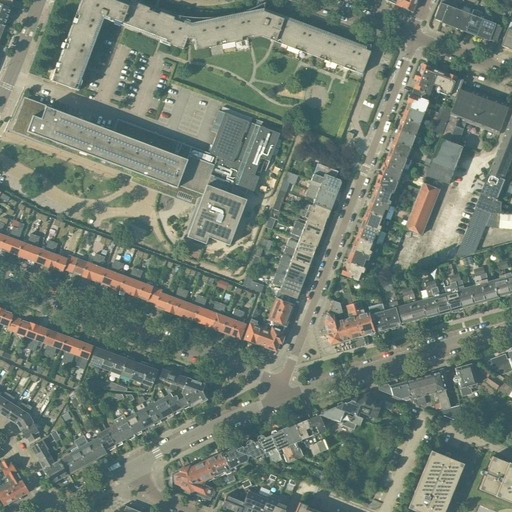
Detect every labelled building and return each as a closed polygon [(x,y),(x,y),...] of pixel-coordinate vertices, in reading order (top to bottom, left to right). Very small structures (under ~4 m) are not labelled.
[(174,18),(175,15),(170,14),(166,13),(162,12),(158,10),(154,9),(150,7),(146,6),(142,4),(138,2),(135,0),(81,0),(51,81),(74,89),(101,15),(171,41),(170,43),(182,48),(190,26),(179,22),(180,20),(174,18)] [(401,8),(410,12),(413,11),(417,1),(415,0),(384,0),(401,7),(401,8)] [(440,23),(453,28),(460,11),(448,6),(450,1),(448,0),(441,0),(440,3),(433,20),(441,22),(440,23)] [(0,24),(4,26),(10,8),(0,3),(0,24)] [(474,10),(472,16),(465,33),(477,37),(484,18),(481,17),(483,14),(474,10)] [(453,28),(465,33),(472,16),(460,11),(453,28)] [(190,26),(182,48),(183,49),(187,39),(193,39),(195,50),(249,39),(261,37),(272,41),(362,74),(370,52),(263,12),(191,26),(190,26)] [(486,14),(484,18),(477,37),(489,42),(489,41),(496,44),(503,28),(491,23),(493,17),(486,14)] [(511,29),(508,28),(501,46),(511,50),(511,49),(511,29)] [(435,86),(435,85),(440,71),(433,68),(433,67),(427,64),(426,66),(424,65),(423,67),(421,66),(416,80),(418,81),(435,86)] [(447,74),(440,71),(435,85),(442,88),(447,74)] [(451,96),(458,78),(447,74),(442,88),(441,92),(451,96)] [(465,80),(458,78),(451,96),(458,98),(465,80)] [(418,81),(412,95),(429,101),(431,102),(436,104),(441,92),(442,88),(435,85),(435,86),(418,81)] [(444,139),(459,145),(468,122),(501,134),(511,105),(463,87),(452,116),(453,116),(444,139)] [(429,101),(412,95),(409,102),(409,103),(408,106),(427,114),(430,115),(432,110),(428,109),(431,102),(429,101)] [(148,186),(149,187),(150,188),(151,188),(169,195),(172,187),(201,198),(217,156),(209,153),(118,119),(113,132),(46,107),(44,111),(26,104),(15,128),(111,164),(138,175),(139,173),(148,176),(146,180),(146,182),(146,183),(147,185),(148,186)] [(437,118),(448,122),(452,109),(442,105),(437,118)] [(408,106),(403,118),(422,125),(425,119),(428,120),(430,115),(427,114),(408,106)] [(279,133),(224,113),(209,153),(217,156),(201,198),(187,237),(206,244),(208,238),(229,245),(246,200),(240,197),(244,188),(253,191),(262,169),(265,170),(279,133)] [(418,136),(422,125),(403,118),(399,129),(418,136)] [(437,118),(432,131),(443,135),(448,122),(437,118)] [(511,119),(482,195),(499,202),(499,201),(499,200),(498,200),(506,180),(505,180),(511,160),(511,119)] [(399,129),(395,141),(413,148),(415,142),(419,144),(421,138),(418,136),(399,129)] [(459,145),(444,139),(443,138),(428,176),(450,185),(465,147),(459,145)] [(409,159),(413,148),(395,141),(390,152),(409,159)] [(292,159),(301,162),(304,154),(295,151),(292,159)] [(409,159),(390,152),(386,163),(404,171),(408,172),(412,160),(409,159)] [(429,154),(425,164),(431,167),(435,157),(429,154)] [(404,171),(386,163),(385,163),(381,175),(400,182),(404,184),(406,178),(402,176),(404,171)] [(421,176),(426,178),(431,168),(425,166),(421,176)] [(287,172),(283,181),(289,183),(293,174),(287,172)] [(311,181),(320,185),(337,191),(340,183),(340,181),(324,175),(323,178),(313,174),(311,181)] [(381,175),(377,186),(396,193),(400,182),(381,175)] [(289,183),(283,181),(282,186),(280,190),(286,193),(289,184),(289,183)] [(412,214),(406,226),(405,229),(423,236),(441,190),(424,183),(419,196),(417,201),(414,208),(412,214)] [(307,190),(334,200),(337,191),(320,185),(319,187),(310,184),(307,190)] [(396,193),(377,186),(372,199),(391,206),(396,194),(396,193)] [(286,193),(280,190),(276,200),(282,202),(286,193)] [(314,200),(313,203),(330,210),(334,200),(307,190),(305,196),(314,200)] [(9,198),(0,192),(0,198),(6,203),(9,198)] [(391,208),(391,206),(372,199),(368,212),(386,219),(391,220),(395,210),(391,208)] [(18,203),(12,200),(9,205),(15,208),(18,203)] [(282,202),(276,200),(273,209),(279,211),(282,202)] [(300,209),(327,219),(330,210),(313,203),(312,206),(303,202),(300,209)] [(466,234),(457,258),(475,252),(476,252),(486,228),(503,230),(503,228),(511,229),(511,214),(502,213),(502,214),(490,213),(476,208),(466,234)] [(14,212),(7,209),(5,214),(12,217),(14,212)] [(307,219),(306,222),(323,228),(327,219),(300,209),(298,215),(307,219)] [(382,231),(386,219),(368,212),(363,224),(382,231)] [(295,221),(293,227),(319,237),(323,228),(306,222),(305,225),(295,221)] [(19,223),(17,229),(8,253),(17,256),(22,242),(18,241),(24,224),(19,223)] [(363,224),(358,237),(377,244),(382,231),(363,224)] [(8,237),(4,236),(0,247),(0,249),(8,253),(17,229),(12,227),(8,237)] [(291,232),(290,233),(293,234),(300,237),(299,241),(316,247),(319,237),(293,227),(291,232)] [(26,244),(22,242),(17,256),(26,259),(35,235),(30,234),(26,244)] [(26,259),(35,263),(40,249),(37,248),(40,237),(35,235),(26,259)] [(95,241),(104,244),(106,238),(97,235),(95,241)] [(372,256),(377,244),(358,237),(353,249),(372,256)] [(265,249),(268,240),(261,238),(258,246),(265,249)] [(44,250),(40,249),(35,263),(44,266),(43,266),(44,266),(53,242),(48,240),(44,250)] [(312,256),(316,247),(299,241),(298,243),(288,240),(286,246),(312,256)] [(53,269),(58,256),(54,254),(57,244),(53,242),(44,266),(53,270),(53,269)] [(258,246),(255,256),(260,257),(263,248),(258,246)] [(293,256),(292,259),(309,266),(312,256),(286,246),(283,252),(293,256)] [(353,249),(348,262),(367,269),(372,256),(353,249)] [(81,276),(81,277),(91,281),(91,280),(100,255),(95,253),(90,252),(86,262),(81,276)] [(68,255),(66,259),(58,256),(53,269),(62,273),(63,270),(67,271),(73,257),(68,255)] [(105,257),(100,255),(91,280),(100,283),(105,269),(101,268),(105,257)] [(305,275),(309,266),(292,259),(282,255),(281,259),(279,265),(305,275)] [(255,256),(251,265),(256,266),(259,267),(262,258),(259,257),(255,256)] [(86,262),(73,257),(67,271),(81,276),(86,262)] [(100,283),(109,287),(119,262),(114,261),(110,271),(105,269),(100,283)] [(124,264),(119,262),(109,287),(119,290),(124,276),(120,275),(124,264)] [(367,269),(348,262),(347,267),(346,267),(343,274),(362,282),(367,269)] [(276,271),(275,274),(301,284),(305,275),(279,265),(276,271)] [(129,278),(124,276),(119,290),(128,293),(128,294),(138,269),(133,268),(129,278)] [(137,298),(138,297),(143,283),(139,281),(142,271),(138,269),(128,294),(137,298)] [(481,276),(483,281),(488,302),(500,298),(500,297),(496,281),(489,283),(487,273),(486,273),(486,274),(481,276)] [(273,280),(271,283),(281,287),(279,292),(287,294),(284,301),(289,303),(291,296),(296,298),(298,292),(301,284),(275,274),(273,280)] [(496,281),(500,297),(511,294),(506,275),(501,276),(501,279),(496,281)] [(380,279),(377,280),(379,287),(382,286),(392,283),(390,276),(380,279)] [(457,283),(464,308),(476,305),(472,288),(465,289),(462,280),(461,280),(462,281),(457,283)] [(472,288),(476,305),(488,302),(483,281),(477,283),(477,286),(472,288)] [(138,297),(152,302),(157,288),(143,283),(138,297)] [(451,286),(446,287),(448,294),(452,311),(464,308),(457,283),(452,284),(452,283),(451,283),(451,286)] [(440,315),(452,311),(448,294),(440,296),(438,287),(438,288),(433,289),(435,295),(440,315)] [(162,290),(157,288),(152,302),(156,304),(155,307),(166,311),(171,297),(161,293),(162,290)] [(174,298),(171,297),(166,311),(174,315),(183,289),(178,288),(174,298)] [(188,291),(183,289),(174,315),(175,314),(183,317),(189,303),(184,302),(188,291)] [(429,299),(423,301),(427,317),(428,318),(440,315),(435,295),(433,289),(428,291),(427,289),(426,289),(429,299)] [(364,336),(355,304),(351,292),(344,294),(349,312),(344,314),(346,320),(351,340),(352,340),(354,341),(357,339),(358,338),(364,336)] [(416,320),(427,317),(423,301),(417,302),(414,293),(413,293),(414,294),(409,296),(411,301),(416,320)] [(193,305),(189,303),(183,317),(193,321),(202,296),(197,295),(193,305)] [(193,321),(202,325),(207,310),(203,309),(207,298),(202,296),(193,321)] [(276,298),(268,320),(274,322),(285,327),(294,305),(276,298)] [(344,342),(351,340),(346,320),(344,314),(341,304),(334,301),(325,321),(329,336),(330,342),(331,342),(331,343),(335,344),(336,344),(336,345),(344,343),(344,342)] [(391,310),(386,311),(390,329),(393,330),(396,329),(397,327),(402,325),(397,308),(399,307),(397,301),(389,303),(391,310)] [(404,324),(416,320),(411,301),(405,303),(406,306),(399,307),(404,324)] [(212,312),(207,310),(202,325),(211,328),(220,303),(216,302),(212,312)] [(355,304),(364,336),(370,335),(372,335),(375,334),(376,333),(377,332),(371,313),(366,314),(362,302),(355,304)] [(211,328),(221,332),(226,317),(222,316),(226,305),(220,303),(211,328)] [(390,329),(386,311),(384,303),(369,307),(371,313),(372,315),(373,314),(378,332),(383,331),(385,332),(389,331),(390,329)] [(231,319),(226,317),(221,332),(230,336),(240,310),(235,308),(231,319)] [(0,321),(0,324),(7,327),(6,330),(11,332),(16,318),(12,317),(14,314),(5,310),(4,310),(0,321)] [(230,336),(240,339),(245,324),(241,322),(244,312),(240,310),(230,336)] [(11,332),(25,337),(29,323),(16,318),(11,332)] [(261,326),(255,344),(256,345),(256,344),(264,347),(264,348),(274,351),(277,350),(279,344),(281,344),(284,336),(282,335),(283,331),(285,327),(274,322),(268,320),(264,318),(261,326)] [(254,344),(261,326),(255,324),(256,322),(251,320),(243,340),(249,342),(248,343),(249,344),(252,345),(254,345),(254,344)] [(30,322),(29,323),(25,337),(29,338),(25,348),(30,350),(39,326),(30,322)] [(48,329),(39,326),(30,350),(34,352),(38,342),(42,343),(48,329)] [(43,355),(48,357),(57,333),(48,329),(42,343),(47,345),(43,355)] [(66,336),(57,333),(48,357),(52,359),(56,348),(60,350),(66,336)] [(61,362),(66,363),(74,339),(66,336),(60,350),(64,351),(61,362)] [(83,343),(74,339),(66,363),(70,365),(74,355),(78,356),(83,343)] [(84,370),(93,346),(83,343),(78,356),(82,358),(78,368),(84,370)] [(95,347),(89,364),(100,368),(107,348),(100,346),(99,349),(95,347)] [(100,368),(110,372),(116,355),(113,354),(114,351),(107,348),(100,368)] [(496,358),(492,360),(495,367),(504,374),(509,372),(509,371),(511,370),(511,351),(511,352),(511,353),(510,354),(506,355),(496,358)] [(110,372),(120,376),(128,356),(121,354),(120,356),(116,355),(110,372)] [(134,359),(128,356),(120,376),(131,379),(137,363),(133,361),(134,359)] [(131,379),(141,383),(148,364),(141,361),(140,364),(137,363),(131,379)] [(148,364),(141,383),(152,387),(158,370),(154,369),(155,366),(148,364)] [(470,389),(472,388),(471,386),(477,384),(471,364),(454,368),(457,377),(454,377),(453,379),(452,381),(454,382),(455,383),(458,382),(462,396),(472,394),(470,389)] [(162,369),(158,379),(171,383),(169,388),(172,389),(173,390),(174,392),(175,392),(178,386),(181,376),(176,374),(176,372),(170,370),(169,372),(162,369)] [(58,382),(63,384),(67,373),(62,371),(61,376),(58,382)] [(440,373),(432,375),(439,403),(441,408),(443,416),(463,424),(458,406),(450,408),(447,398),(444,398),(442,391),(445,390),(440,373)] [(503,381),(491,373),(485,381),(497,389),(503,381)] [(178,386),(183,388),(187,378),(186,376),(184,375),(182,376),(181,376),(178,386)] [(439,403),(432,375),(423,377),(428,395),(431,394),(434,404),(439,403)] [(428,395),(423,377),(414,380),(420,403),(420,404),(421,405),(426,403),(424,396),(428,395)] [(184,410),(189,407),(198,402),(201,403),(207,400),(206,383),(198,381),(197,382),(187,378),(183,388),(181,393),(176,396),(179,401),(184,410)] [(84,388),(86,388),(92,389),(94,383),(87,380),(84,388)] [(103,390),(105,384),(95,380),(94,383),(92,389),(103,390)] [(420,403),(414,380),(405,382),(410,400),(414,399),(416,405),(420,404),(420,403)] [(378,391),(406,401),(410,400),(405,382),(389,387),(388,384),(378,387),(378,391)] [(80,387),(72,392),(75,397),(83,392),(80,387)] [(170,392),(171,394),(164,397),(174,415),(184,410),(179,401),(176,396),(174,392),(173,390),(170,392)] [(0,409),(10,395),(5,392),(3,395),(4,397),(3,398),(0,396),(0,409)] [(356,398),(351,401),(378,412),(379,408),(376,407),(374,401),(371,402),(368,394),(366,394),(362,396),(360,397),(357,399),(356,398)] [(0,414),(7,418),(15,406),(9,402),(10,401),(13,401),(14,398),(10,395),(0,409),(0,414)] [(71,400),(74,407),(79,404),(75,397),(71,400)] [(167,419),(174,415),(164,397),(154,403),(163,418),(166,416),(167,419)] [(391,411),(393,405),(383,400),(377,406),(391,411)] [(378,412),(351,401),(345,404),(342,402),(337,404),(336,408),(356,416),(358,410),(362,412),(361,414),(376,420),(379,412),(378,412)] [(20,409),(15,406),(7,418),(14,423),(26,406),(21,403),(19,405),(21,408),(20,409)] [(154,403),(145,408),(155,426),(161,422),(160,420),(163,418),(154,403)] [(17,425),(20,430),(33,423),(29,415),(30,412),(29,412),(32,407),(27,404),(26,406),(14,423),(17,425)] [(145,408),(135,413),(144,429),(147,427),(148,430),(155,426),(145,408)] [(363,419),(356,416),(336,408),(329,411),(325,409),(321,411),(320,414),(319,415),(324,427),(334,423),(335,421),(342,424),(342,425),(354,430),(356,425),(359,426),(363,419)] [(68,412),(61,416),(64,422),(71,418),(68,412)] [(140,431),(144,429),(135,413),(125,419),(135,437),(142,433),(140,431)] [(312,417),(307,419),(321,452),(327,449),(320,432),(325,430),(324,427),(319,415),(316,413),(312,415),(312,417)] [(129,440),(135,437),(125,419),(123,415),(114,420),(116,424),(124,440),(127,438),(129,440)] [(60,416),(56,424),(59,430),(66,426),(60,416)] [(295,424),(294,425),(301,440),(306,438),(313,455),(321,452),(307,419),(301,422),(299,420),(295,422),(295,424)] [(20,430),(26,439),(27,439),(29,442),(40,436),(37,432),(39,432),(33,423),(20,430)] [(287,428),(282,430),(295,459),(303,456),(299,447),(298,448),(296,442),(301,440),(294,425),(291,423),(287,425),(287,428)] [(116,424),(106,429),(116,447),(123,444),(121,441),(124,440),(116,424)] [(45,425),(42,431),(47,433),(50,427),(45,425)] [(397,433),(399,428),(393,425),(391,431),(397,433)] [(96,435),(98,437),(105,450),(108,448),(110,451),(116,447),(106,429),(101,432),(98,427),(94,430),(96,435)] [(287,462),(295,459),(282,430),(277,432),(275,430),(271,432),(271,435),(277,450),(282,448),(284,454),(283,454),(286,462),(287,462)] [(55,442),(60,439),(56,431),(51,434),(55,442)] [(395,435),(389,433),(386,439),(392,441),(395,435)] [(256,439),(257,440),(263,454),(272,450),(273,453),(269,455),(271,461),(275,462),(281,460),(277,450),(271,435),(265,438),(263,435),(261,435),(257,436),(256,439)] [(84,436),(74,442),(76,445),(86,464),(91,461),(92,462),(97,459),(88,443),(84,436)] [(98,437),(88,443),(97,459),(102,457),(101,456),(106,453),(105,450),(98,437)] [(254,458),(263,454),(257,440),(254,442),(253,440),(251,439),(246,441),(245,443),(246,445),(243,447),(242,445),(240,444),(236,446),(235,448),(236,450),(249,455),(254,458)] [(36,456),(46,451),(48,454),(55,450),(50,442),(45,445),(43,441),(30,448),(36,456)] [(66,450),(68,454),(77,470),(82,467),(82,466),(86,464),(76,445),(66,450)] [(247,460),(249,455),(236,450),(235,448),(234,448),(233,448),(233,447),(227,450),(228,451),(222,453),(233,476),(238,473),(235,469),(236,469),(235,466),(247,460)] [(53,463),(48,454),(46,451),(36,456),(51,483),(54,482),(55,483),(60,480),(60,479),(67,475),(59,460),(53,463)] [(443,511),(463,464),(431,451),(408,508),(418,511),(443,511)] [(233,476),(222,453),(216,456),(216,455),(211,457),(211,458),(204,461),(211,476),(224,471),(225,474),(226,473),(228,476),(227,478),(229,482),(235,480),(233,476)] [(347,463),(350,456),(345,453),(342,460),(347,463)] [(58,460),(59,460),(67,475),(72,472),(72,473),(77,470),(68,454),(58,460)] [(511,464),(492,456),(484,476),(479,489),(511,502),(511,464)] [(29,492),(9,458),(0,462),(0,499),(4,506),(7,504),(9,506),(14,503),(13,501),(21,496),(23,498),(29,495),(27,493),(29,492)] [(206,479),(211,476),(204,461),(204,462),(203,461),(198,463),(198,464),(190,468),(189,466),(182,469),(186,476),(204,484),(206,479)] [(341,462),(337,470),(346,474),(349,466),(341,462)] [(173,485),(210,500),(210,498),(214,489),(204,484),(186,476),(182,469),(172,474),(173,485)] [(313,477),(326,482),(329,475),(317,470),(313,477)] [(245,511),(250,511),(258,493),(248,489),(244,502),(240,510),(241,510),(245,511)] [(261,511),(272,511),(279,496),(269,492),(267,497),(261,511)] [(258,493),(250,511),(261,511),(267,497),(258,493)] [(222,506),(226,507),(226,508),(236,511),(237,511),(240,511),(241,510),(240,510),(244,502),(226,495),(222,506)] [(284,511),(289,500),(279,496),(272,511),(284,511)] [(312,511),(303,508),(304,505),(307,506),(307,505),(299,502),(295,511),(312,511)]
